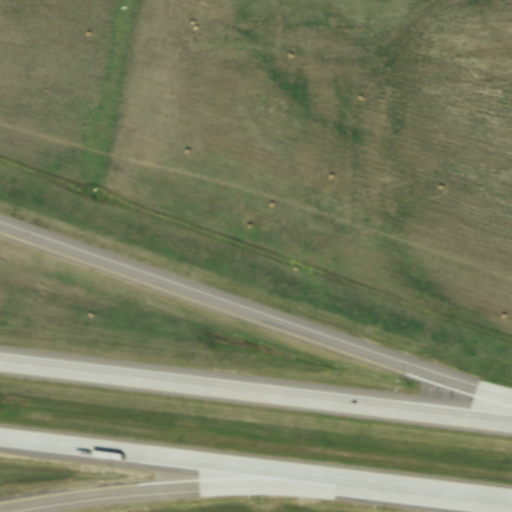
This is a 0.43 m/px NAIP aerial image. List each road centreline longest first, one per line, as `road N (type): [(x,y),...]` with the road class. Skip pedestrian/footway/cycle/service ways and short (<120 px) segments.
road 1 (motorway): [(511,401),(0,231)]
road 2 (motorway): [(0,438),(511,500)]
road 3 (motorway): [(511,426),(0,367)]
road 4 (motorway): [(0,511),(215,488),(511,501)]
